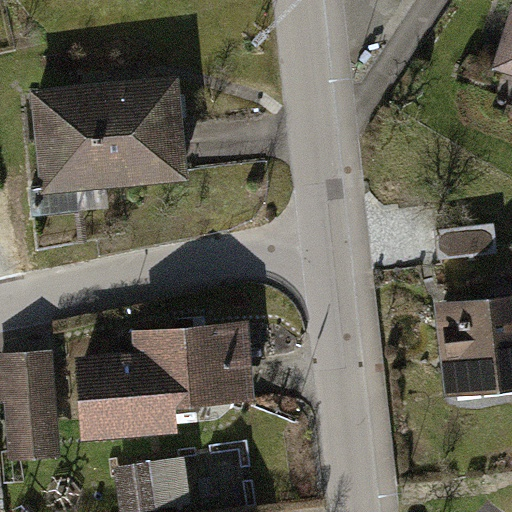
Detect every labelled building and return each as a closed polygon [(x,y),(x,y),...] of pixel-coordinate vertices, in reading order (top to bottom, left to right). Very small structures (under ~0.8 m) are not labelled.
[(511,31),(502,65),(511,67),(511,31)] [(144,64),(10,86),(32,217),(166,195),(144,64)] [(511,299),(441,307),(449,390),(511,383),(511,299)] [(260,318),(137,325),(138,347),(65,351),(69,428),(172,422),(171,400),(265,395),(260,318)] [(32,351),(0,353),(0,443),(41,439),(32,351)] [(127,511),(131,511),(197,504),(192,460),(122,467),(127,511)]
